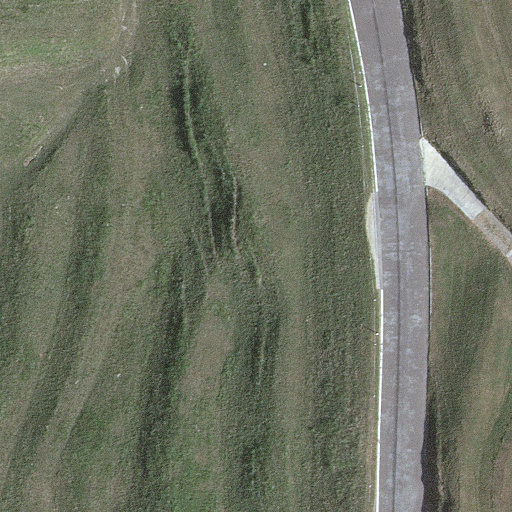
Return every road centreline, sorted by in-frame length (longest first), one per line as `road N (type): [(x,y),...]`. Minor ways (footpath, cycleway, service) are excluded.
road 1 (tertiary): [(399,511),(398,195),(374,0)]
road 2 (track): [(396,156),(449,185),(511,254)]
